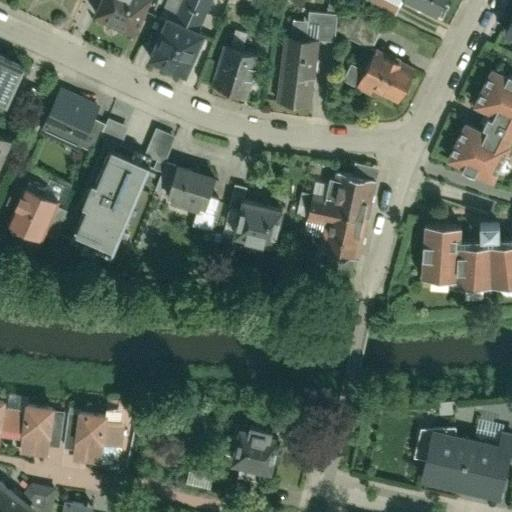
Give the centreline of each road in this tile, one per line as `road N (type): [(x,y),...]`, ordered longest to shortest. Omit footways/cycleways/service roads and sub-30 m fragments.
road 1 (residential): [(411,144),(292,136),(203,116),(0,25)]
road 2 (residential): [(362,331),(411,144)]
road 3 (residential): [(411,144),(482,0)]
